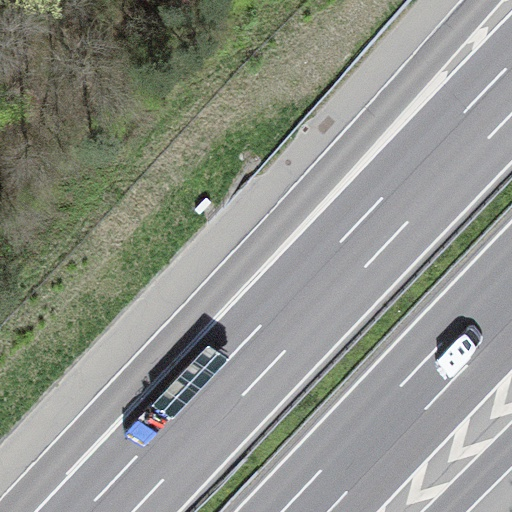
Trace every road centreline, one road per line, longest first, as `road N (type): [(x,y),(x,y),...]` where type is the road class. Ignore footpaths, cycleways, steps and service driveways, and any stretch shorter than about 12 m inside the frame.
road 1 (motorway): [(483,0),(412,78),(109,511)]
road 2 (motorway): [(511,89),(110,511)]
road 3 (motorway): [(306,511),(511,294)]
